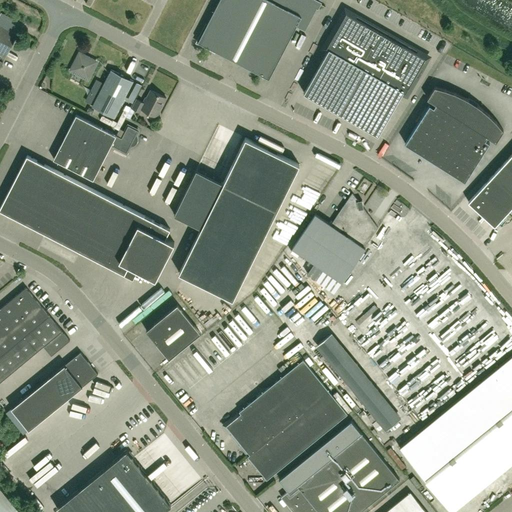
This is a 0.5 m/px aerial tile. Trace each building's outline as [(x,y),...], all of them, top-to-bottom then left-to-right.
[(305,31),(317,8),(316,8),(319,3),(313,0),(219,0),(198,42),(269,79),(296,26),(305,31)] [(329,49),(304,93),(378,135),(403,91),(406,93),(426,58),(390,38),(392,35),(383,30),(381,33),(346,12),(326,47),(329,49)] [(0,14),(0,27),(17,36),(22,26),(0,14)] [(0,54),(6,57),(17,36),(0,27),(0,54)] [(97,62),(80,53),(71,70),(88,78),(97,62)] [(111,68),(91,105),(114,118),(133,81),(111,68)] [(446,89),(435,86),(428,98),(436,104),(434,107),(430,104),(405,143),(445,168),(465,181),(473,168),(490,142),(486,140),(488,136),(496,142),(504,130),(497,122),(489,114),(482,108),(477,105),(469,100),(465,97),(455,93),(446,89)] [(166,98),(151,90),(144,103),(137,99),(132,108),(140,112),(142,109),(157,117),(166,98)] [(122,138),(116,135),(85,119),(76,115),(54,159),(72,168),(93,179),(99,168),(111,145),(127,153),(131,145),(132,145),(134,145),(136,143),(137,141),(137,139),(136,137),(135,136),(138,130),(128,125),(122,138)] [(300,164),(246,138),(224,183),(197,169),(175,214),(202,227),(180,272),(233,299),(300,164)] [(495,226),(511,206),(511,153),(468,202),(495,226)] [(170,229),(53,168),(27,155),(20,168),(0,207),(0,209),(8,214),(133,278),(138,269),(156,278),(170,251),(174,242),(166,238),(170,229)] [(364,247),(378,227),(364,208),(362,200),(358,200),(352,193),(331,224),(315,214),(292,247),(343,282),(366,248),(364,247)] [(275,236),(279,239),(284,232),(280,229),(275,236)] [(26,287),(0,308),(0,382),(44,346),(52,355),(70,339),(62,330),(49,315),(26,287)] [(249,301),(260,315),(265,311),(254,297),(249,301)] [(178,304),(146,330),(169,359),(201,333),(178,304)] [(61,319),(68,327),(79,318),(71,309),(61,319)] [(346,396),(348,395),(377,434),(396,421),(331,332),(311,348),(346,396)] [(199,341),(216,362),(221,358),(204,337),(199,341)] [(98,373),(80,351),(12,408),(30,430),(98,373)] [(158,364),(164,358),(160,355),(154,361),(158,364)] [(452,511),(511,462),(511,355),(400,447),(452,511)] [(267,479),(347,413),(303,359),(239,411),(241,413),(239,415),(237,412),(222,424),(246,453),(248,452),(250,454),(248,455),(267,479)] [(126,415),(135,407),(132,404),(123,411),(126,415)] [(358,511),(399,479),(351,419),(279,478),(289,490),(281,496),(293,511),(358,511)] [(395,441),(399,446),(414,434),(410,429),(395,441)] [(59,511),(162,511),(171,505),(127,450),(56,507),(59,511)] [(185,458),(168,467),(176,482),(183,478),(180,473),(190,468),(185,458)] [(0,489),(0,511),(21,511),(1,489),(0,489)] [(426,511),(410,492),(385,511),(426,511)]
